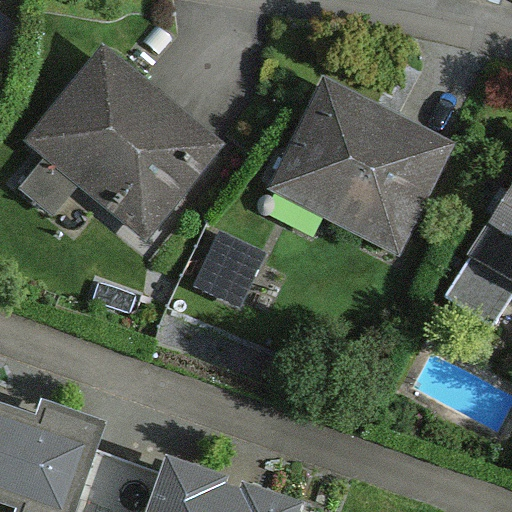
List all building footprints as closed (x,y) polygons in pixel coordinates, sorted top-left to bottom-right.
[(213,160),(82,63),(20,145),(152,242),(213,160)] [(446,162),(316,99),(266,199),(396,263),(446,162)] [(511,151),(446,266),(511,304),(511,151)] [(267,262),(219,247),(202,304),(250,319),(267,262)] [(29,423),(0,413),(0,511),(79,511),(108,430),(35,405),(29,423)] [(303,511),(305,509),(179,465),(162,511),(303,511)]
